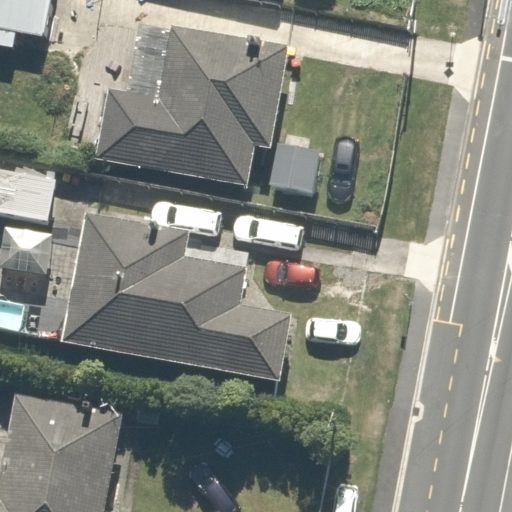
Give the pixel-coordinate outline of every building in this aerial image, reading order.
[(19,32),(48,35),(51,0),(0,0),(0,52),(17,54),(19,32)] [(270,158),(288,59),(139,32),(127,100),(105,96),(91,169),(243,196),(251,154),(270,158)] [(63,177),(0,168),(0,209),(57,218),(63,177)] [(197,235),(77,217),(55,358),(281,393),(291,324),(234,315),(240,275),(192,267),(197,235)] [(105,511),(121,419),(7,401),(0,445),(0,511),(105,511)]
